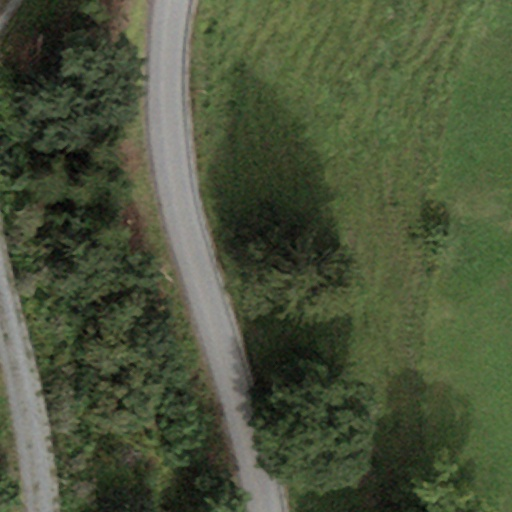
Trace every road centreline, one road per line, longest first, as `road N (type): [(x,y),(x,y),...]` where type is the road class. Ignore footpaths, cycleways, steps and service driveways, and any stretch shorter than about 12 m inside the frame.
road 1 (unclassified): [(265,511),(177,191),(180,0)]
road 2 (track): [(0,288),(43,511)]
